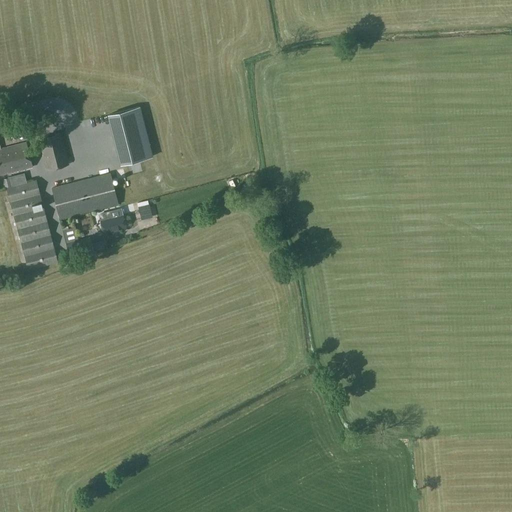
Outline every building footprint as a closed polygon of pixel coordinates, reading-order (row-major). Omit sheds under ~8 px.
[(120,165),(153,157),(140,106),(107,115),(120,165)] [(47,171),(69,165),(61,133),(38,138),(47,171)] [(1,149),(0,146),(0,175),(32,167),(26,142),(1,149)] [(110,174),(51,189),(59,219),(117,205),(110,174)] [(28,270),(58,262),(36,180),(10,187),(6,188),(28,270)] [(122,214),(113,216),(112,211),(98,214),(103,235),(126,229),(122,214)] [(68,254),(92,249),(89,238),(65,243),(68,254)]
